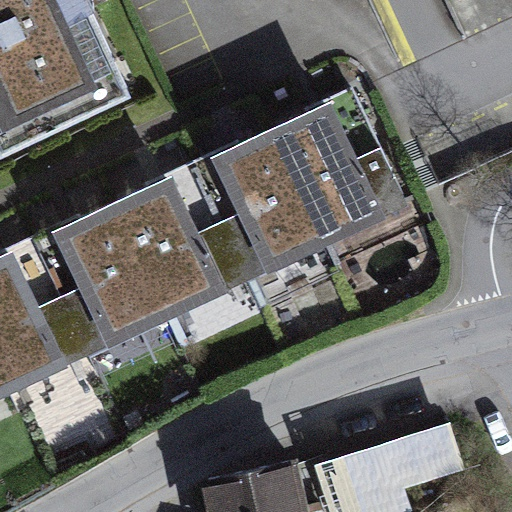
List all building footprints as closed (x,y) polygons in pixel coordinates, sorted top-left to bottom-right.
[(0,0),(0,147),(131,86),(88,0),(0,0)] [(326,233),(385,205),(332,91),(273,118),(326,233)] [(267,260),(326,233),(273,118),(214,146),(267,260)] [(169,306),(228,278),(175,164),(116,192),(169,306)] [(110,333),(169,306),(116,192),(56,219),(110,333)] [(0,365),(7,381),(66,354),(13,239),(0,245),(0,365)] [(294,511),(286,474),(191,495),(195,511),(294,511)]
